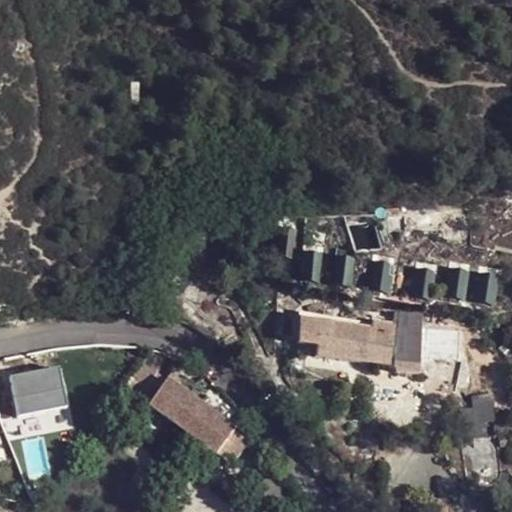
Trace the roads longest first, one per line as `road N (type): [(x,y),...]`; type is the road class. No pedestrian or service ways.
road 1 (residential): [(340,511),(223,358),(180,332),(86,327),(0,344)]
road 2 (track): [(0,194),(34,162),(41,124),(20,0)]
road 3 (track): [(358,0),(414,73),(445,83),(511,82)]
